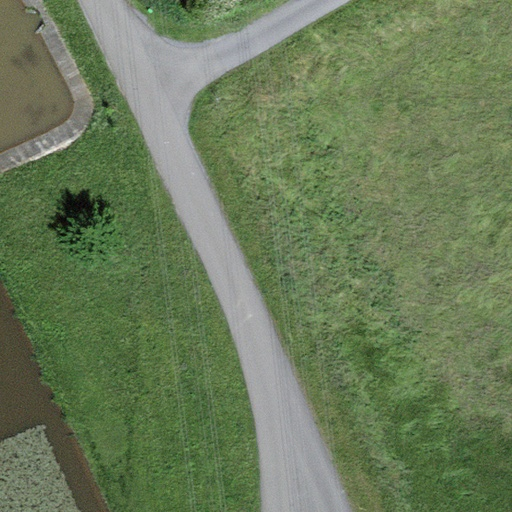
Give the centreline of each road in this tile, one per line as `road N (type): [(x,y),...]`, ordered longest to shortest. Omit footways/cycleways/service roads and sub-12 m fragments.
road 1 (track): [(106,0),(339,511)]
road 2 (track): [(152,97),(323,0)]
